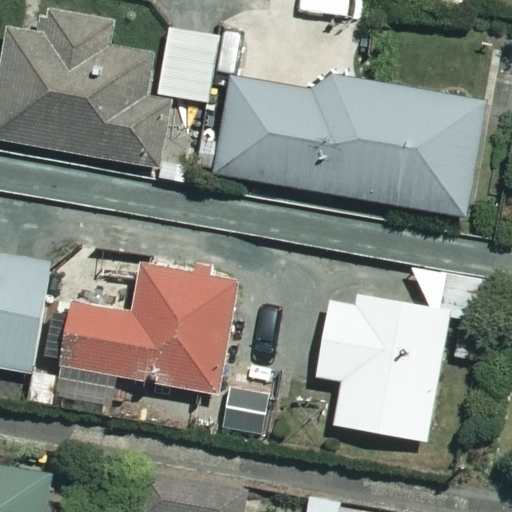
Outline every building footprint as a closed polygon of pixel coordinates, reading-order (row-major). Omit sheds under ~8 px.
[(53,37),(14,30),(0,114),(0,137),(168,166),(179,102),(222,107),(230,39),(182,33),(178,60),(129,52),(133,23),(58,11),(53,37)] [(311,92),(245,82),(230,179),(479,218),(496,107),(313,79),(311,92)] [(48,259),(0,250),(0,364),(29,370),(48,259)] [(54,375),(51,392),(106,402),(112,373),(213,391),(234,278),(135,260),(126,307),(66,296),(51,374),(54,375)] [(456,318),(450,355),(473,359),(480,323),(484,324),(492,279),(407,265),(425,304),(446,307),(445,316),(456,318)] [(425,304),(352,291),(350,302),(324,297),(310,374),(337,379),(330,422),(423,438),(445,316),(446,307),(425,304)] [(27,398),(49,402),(51,392),(54,375),(51,374),(32,371),(27,398)] [(266,391),(226,385),(220,425),(259,431),(266,391)] [(57,511),(63,479),(0,467),(0,511),(57,511)] [(242,511),(246,487),(139,470),(132,511),(242,511)] [(337,500),(305,494),(301,511),(381,511),(337,504),(337,500)]
